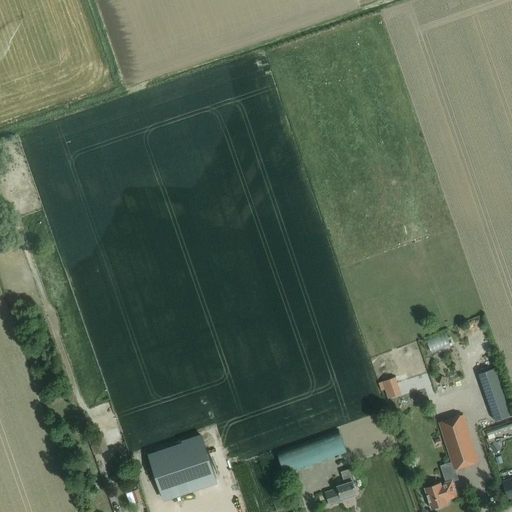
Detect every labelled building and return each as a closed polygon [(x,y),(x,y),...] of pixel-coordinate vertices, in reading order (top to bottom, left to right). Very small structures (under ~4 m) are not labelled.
[(432,343),(435,354),(448,350),(445,339),(432,343)] [(377,387),(378,397),(384,396),(385,405),(398,403),(396,385),(377,387)] [(438,423),(450,459),(453,469),(477,461),(462,415),(438,423)] [(495,437),(494,433),(511,427),(511,422),(485,431),(488,440),(495,437)] [(284,475),(347,453),(339,431),(276,454),(284,475)] [(92,437),(97,453),(108,449),(103,433),(92,437)] [(216,478),(202,436),(148,454),(162,496),(216,478)] [(82,462),(73,465),(76,474),(83,472),(85,471),(82,462)] [(340,472),(344,483),(337,486),(337,488),(341,498),(356,493),(348,469),(340,472)] [(511,478),(502,482),(507,497),(511,495),(511,478)] [(451,480),(441,483),(441,482),(424,487),(431,508),(446,503),(445,499),(456,495),(451,480)] [(342,500),(341,498),(337,488),(325,492),(329,504),(342,500)] [(138,489),(131,491),(135,503),(143,501),(138,489)]
